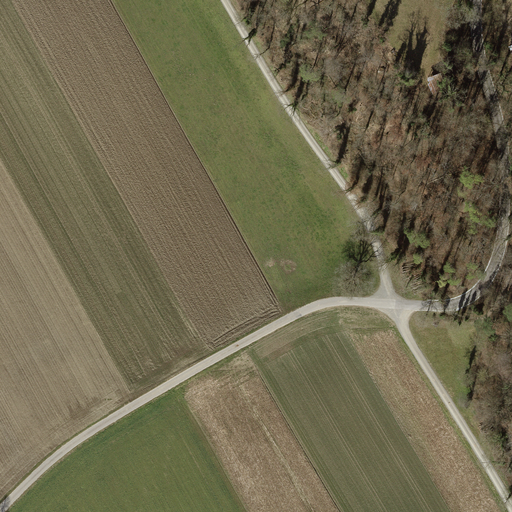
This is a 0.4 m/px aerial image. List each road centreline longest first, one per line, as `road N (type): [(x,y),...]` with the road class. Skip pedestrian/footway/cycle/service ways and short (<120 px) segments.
road 1 (track): [(0,511),(68,447),(229,350),(312,309),(394,303)]
road 2 (track): [(225,0),(359,206),(394,303)]
road 3 (track): [(448,306),(471,298),(487,279),(505,219),(505,158),(479,63),(477,0)]
road 4 (track): [(510,511),(394,303)]
